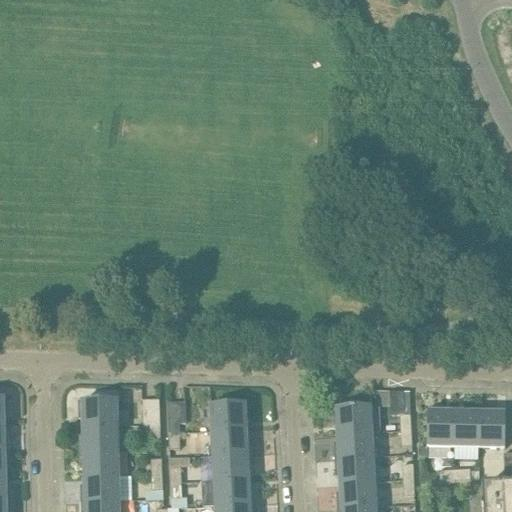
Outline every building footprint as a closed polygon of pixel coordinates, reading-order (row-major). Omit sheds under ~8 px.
[(159,401),(142,402),(143,418),(143,427),(149,427),(149,428),(160,427),(159,401)] [(83,429),(118,428),(117,403),(79,404),(79,420),(82,420),(83,429)] [(167,405),(169,436),(180,435),(179,426),(186,425),(185,404),(167,405)] [(211,408),(212,434),(247,432),(247,423),(250,423),(249,406),(211,408)] [(338,436),(370,434),(379,434),(377,408),(333,411),(334,427),(337,427),(338,436)] [(453,450),(454,414),(445,414),(445,411),(429,411),(428,449),(419,449),(420,459),(429,459),(429,449),(453,450)] [(453,450),(478,450),(479,411),(463,411),(463,415),(454,414),(453,450)] [(493,466),(494,481),(506,480),(504,456),(504,451),(505,416),(495,415),(495,412),(479,411),(478,450),(478,466),(493,466)] [(400,433),(411,432),(411,416),(399,417),(400,433)] [(0,426),(0,451),(8,451),(8,434),(5,434),(4,426),(0,426)] [(160,442),(160,427),(149,428),(150,443),(160,442)] [(80,454),(118,453),(118,428),(83,429),(83,438),(80,438),(80,454)] [(212,434),(214,459),(251,457),(251,440),(247,440),(247,432),(212,434)] [(411,432),(400,433),(401,449),(412,448),(411,432)] [(335,445),(336,461),(372,459),(370,434),(338,436),(338,445),(335,445)] [(180,435),(169,436),(169,451),(180,451),(180,435)] [(0,451),(0,476),(6,476),(5,466),(8,466),(8,451),(0,451)] [(119,478),(118,453),(80,454),(80,470),(84,470),(84,479),(119,478)] [(251,457),(214,459),(215,484),(249,482),(249,472),(252,472),(251,457)] [(340,477),(340,486),(373,484),(372,459),(336,461),(336,477),(340,477)] [(150,461),(151,478),(161,477),(160,464),(160,461),(150,461)] [(402,467),(403,483),(414,482),(413,466),(402,467)] [(170,470),(171,486),(182,485),(181,470),(170,470)] [(453,473),(452,483),(471,482),(470,472),(453,473)] [(439,484),(452,483),(453,473),(439,474),(439,484)] [(6,476),(0,476),(0,501),(9,501),(9,485),(6,485),(6,476)] [(162,492),(161,477),(151,478),(151,493),(162,492)] [(81,504),(119,503),(119,478),(84,479),(84,488),(81,488),(81,504)] [(215,484),(217,509),(254,507),(253,490),(250,490),(249,482),(215,484)] [(415,498),(414,482),(403,483),(404,498),(415,498)] [(373,484),(340,486),(340,495),(337,495),(338,511),(375,509),(373,484)] [(182,485),(171,486),(171,502),(182,501),(182,485)] [(511,511),(511,486),(484,488),(485,511),(511,511)] [(9,511),(9,501),(0,501),(0,511),(9,511)] [(119,511),(119,503),(81,504),(81,511),(119,511)]
